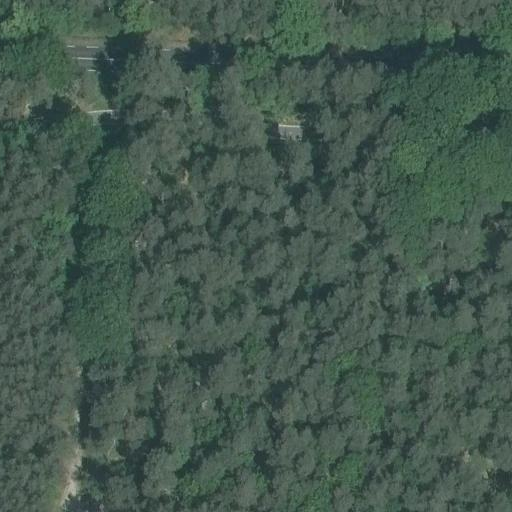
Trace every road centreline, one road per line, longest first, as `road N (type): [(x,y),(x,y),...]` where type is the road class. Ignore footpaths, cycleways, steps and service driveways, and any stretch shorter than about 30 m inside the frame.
road 1 (secondary): [(0,61),(511,77)]
road 2 (track): [(96,108),(51,511)]
road 3 (track): [(380,511),(104,511)]
